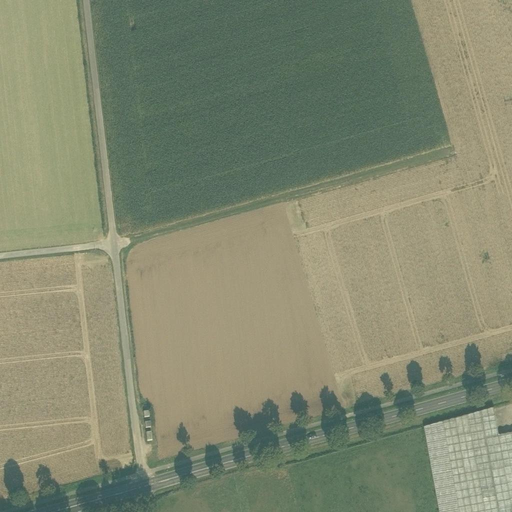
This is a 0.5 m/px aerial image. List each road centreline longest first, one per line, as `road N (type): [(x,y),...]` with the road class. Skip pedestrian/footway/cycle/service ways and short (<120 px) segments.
road 1 (track): [(87,0),(142,485)]
road 2 (tertiary): [(142,485),(511,383)]
road 3 (track): [(449,151),(113,243)]
